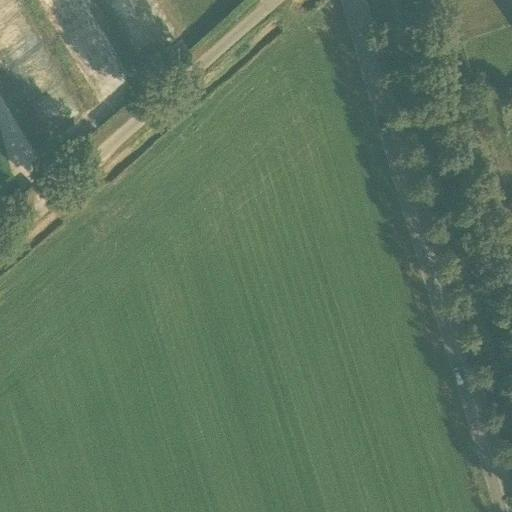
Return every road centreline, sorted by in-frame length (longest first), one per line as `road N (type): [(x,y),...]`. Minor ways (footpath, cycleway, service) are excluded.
road 1 (secondary): [(511,511),(354,0)]
road 2 (unclassified): [(0,248),(289,0)]
